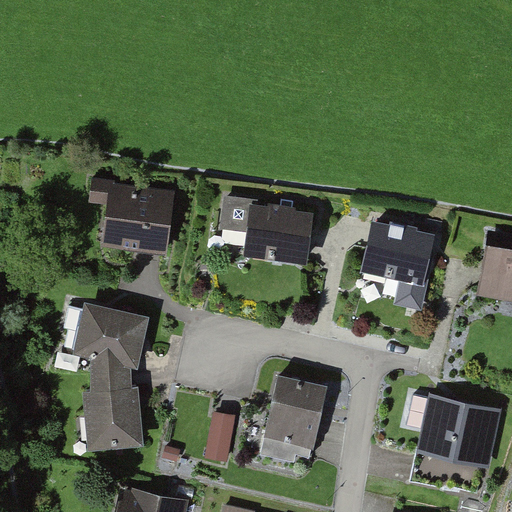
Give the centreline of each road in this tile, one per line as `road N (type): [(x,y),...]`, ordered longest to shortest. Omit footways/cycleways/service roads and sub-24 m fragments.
road 1 (residential): [(186,342),(372,366)]
road 2 (residential): [(459,264),(431,365),(372,366)]
road 3 (residential): [(372,366),(345,511)]
